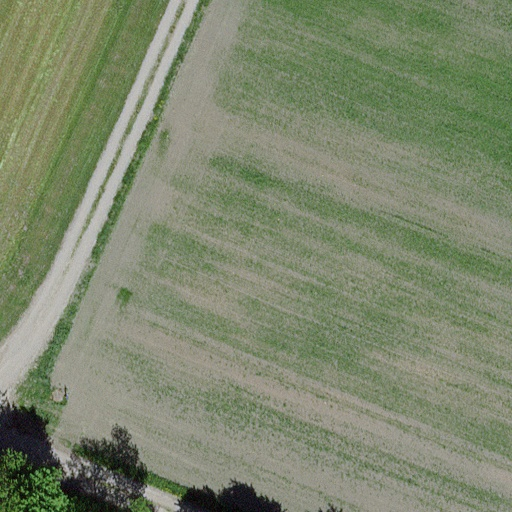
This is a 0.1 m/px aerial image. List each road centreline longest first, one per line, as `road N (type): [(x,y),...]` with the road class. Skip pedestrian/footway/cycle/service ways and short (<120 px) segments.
road 1 (track): [(214,0),(20,437)]
road 2 (track): [(0,430),(205,511)]
